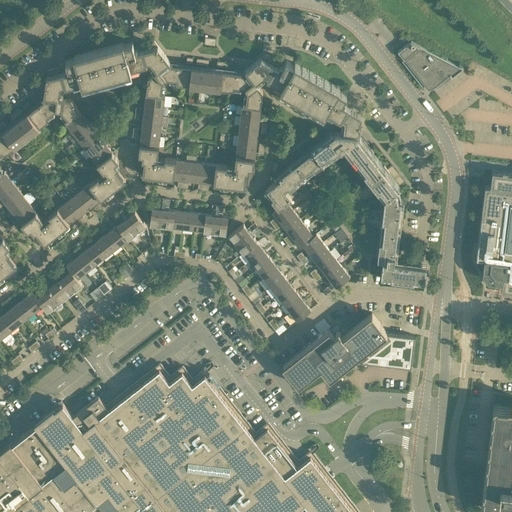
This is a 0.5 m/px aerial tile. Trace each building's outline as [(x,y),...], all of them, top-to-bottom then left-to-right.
[(204,43),(215,45),(216,37),(205,36),(204,43)] [(149,41),(140,44),(146,64),(147,64),(148,64),(154,71),(154,72),(151,74),(159,83),(162,84),(163,80),(165,78),(179,79),(180,80),(181,64),(180,64),(169,63),(168,61),(170,60),(164,53),(154,40),(149,41)] [(463,67),(411,40),(406,44),(398,51),(403,57),(404,58),(404,59),(424,85),(427,87),(429,88),(432,88),(450,74),(452,76),(463,67)] [(67,64),(60,66),(66,87),(70,86),(73,85),(74,88),(96,81),(139,69),(139,66),(141,66),(146,64),(140,44),(134,45),(132,41),(124,44),(123,42),(123,41),(96,49),(74,55),(74,57),(65,60),(67,64)] [(232,71),(231,86),(245,87),(247,90),(247,94),(250,94),(260,87),(257,84),(258,83),(265,78),(266,79),(267,79),(275,65),(278,60),(270,56),(266,53),(253,63),(245,69),(246,71),(245,72),(234,71),(232,71)] [(275,65),(267,79),(271,81),(274,83),(272,85),(332,119),(333,116),(335,117),(339,120),(347,106),(344,104),(345,101),(343,100),(347,94),(339,90),(340,88),(295,63),(294,64),(286,60),(284,64),(282,66),(280,65),(279,67),(278,67),(275,65)] [(179,83),(190,85),(192,66),(181,64),(180,80),(179,79),(179,83)] [(62,97),(63,87),(66,87),(60,66),(52,68),(47,70),(45,85),(44,95),(46,96),(45,98),(36,105),(45,117),(56,108),(59,109),(62,112),(65,109),(66,98),(62,97)] [(190,85),(200,86),(202,67),(192,66),(190,85)] [(200,86),(210,87),(212,68),(202,67),(200,86)] [(210,87),(220,88),(222,69),(212,68),(210,87)] [(232,71),(222,69),(220,88),(231,89),(231,86),(232,71)] [(148,77),(146,93),(161,95),(161,94),(162,84),(159,83),(151,74),(148,77)] [(263,91),(260,87),(250,94),(247,94),(246,104),(246,105),(261,106),(263,91)] [(165,94),(161,94),(161,95),(146,93),(145,103),(164,105),(165,94)] [(69,120),(81,111),(71,98),(66,98),(65,109),(62,112),(68,120),(69,120)] [(281,170),(277,173),(289,189),(299,181),(297,179),(313,166),(315,169),(324,161),(323,159),(330,153),(332,155),(341,148),(342,149),(344,147),(358,164),(360,163),(366,170),(364,172),(378,190),(380,188),(386,196),(384,198),(385,198),(382,221),(385,221),(383,231),(381,230),(380,234),(380,235),(378,253),(377,258),(383,259),(381,274),(391,276),(391,278),(414,281),(414,278),(425,280),(426,266),(409,264),(409,260),(401,259),(400,263),(389,261),(389,258),(394,259),(395,249),(399,249),(401,233),(397,232),(399,215),(403,216),(403,211),(400,211),(401,200),(398,200),(396,190),(398,188),(387,174),(390,172),(384,165),(382,167),(371,154),(374,152),(363,139),(361,141),(357,136),(357,134),(359,134),(360,125),(363,108),(358,105),(351,101),(350,101),(347,106),(339,120),(342,121),(341,130),(341,132),(335,131),(331,135),(329,132),(325,135),(327,138),(314,148),(312,145),(308,148),(310,151),(283,172),(281,170)] [(162,115),(164,105),(145,103),(143,113),(162,115)] [(260,116),(261,106),(246,105),(246,104),(242,103),(240,114),(260,116)] [(36,105),(28,111),(40,126),(48,120),(45,117),(36,105)] [(28,111),(20,118),(32,133),(40,126),(28,111)] [(72,130),(72,131),(87,119),(81,111),(69,120),(68,120),(65,122),(72,130)] [(161,125),(162,115),(143,113),(142,123),(161,125)] [(258,127),(260,116),(240,114),(239,124),(258,127)] [(24,139),(32,133),(20,118),(11,124),(24,139)] [(72,130),(68,133),(75,141),(78,138),(93,127),(87,119),(72,131),(72,130)] [(160,135),(161,125),(142,123),(141,133),(160,135)] [(16,145),(24,139),(11,124),(3,130),(16,145)] [(257,137),(258,127),(239,124),(238,135),(257,137)] [(99,135),(93,127),(78,138),(84,146),(99,135)] [(7,153),(16,145),(3,130),(0,132),(0,142),(5,149),(4,150),(7,153)] [(158,149),(160,135),(141,133),(139,147),(158,149)] [(84,146),(91,154),(106,143),(99,135),(84,146)] [(238,135),(237,145),(256,147),(257,137),(238,135)] [(114,154),(106,143),(91,154),(99,165),(114,154)] [(254,161),(255,158),(256,147),(237,145),(235,158),(254,161)] [(142,173),(174,177),(176,158),(165,157),(164,160),(154,159),(154,160),(151,160),(152,155),(157,156),(158,149),(139,147),(136,171),(143,171),(142,173)] [(124,176),(129,173),(114,154),(99,165),(104,171),(108,167),(111,171),(109,173),(108,171),(100,178),(98,175),(89,182),(101,198),(126,178),(124,176)] [(186,159),(176,158),(174,177),(184,178),(186,159)] [(251,185),(254,161),(235,158),(234,165),(240,166),(239,171),(236,170),(237,168),(227,167),(227,164),(216,163),(213,182),(245,186),(245,184),(251,185)] [(196,161),(186,159),(184,178),(194,180),(196,161)] [(194,180),(203,181),(206,162),(196,161),(194,180)] [(216,163),(206,162),(203,181),(213,182),(216,163)] [(4,170),(1,172),(2,173),(0,174),(0,187),(11,179),(4,170)] [(485,184),(476,257),(484,258),(482,272),(486,273),(488,276),(488,279),(502,281),(501,289),(511,290),(511,172),(508,172),(508,170),(502,170),(502,171),(492,170),(490,185),(485,184)] [(18,187),(11,179),(0,187),(0,195),(3,199),(18,187)] [(278,207),(287,201),(295,195),(292,191),(289,193),(278,179),(267,188),(274,196),(271,198),(278,207)] [(93,204),(101,198),(89,182),(81,189),(93,204)] [(24,195),(18,187),(3,199),(9,207),(24,195)] [(85,210),(93,204),(81,189),(73,195),(85,210)] [(15,215),(30,203),(24,195),(9,207),(15,215)] [(85,210),(73,195),(66,201),(77,216),(85,210)] [(69,222),(77,216),(66,201),(58,207),(69,222)] [(280,220),(294,209),(287,201),(278,207),(273,211),(280,220)] [(37,211),(30,203),(15,215),(21,223),(36,211),(37,212),(37,211)] [(152,206),(150,223),(159,224),(167,225),(172,226),(174,208),(161,207),(157,206),(156,206),(152,206)] [(36,211),(21,223),(23,225),(38,244),(43,240),(45,242),(69,222),(58,207),(49,214),(51,216),(43,223),(44,224),(41,226),(39,222),(43,219),(37,211),(37,212),(36,211)] [(119,210),(116,213),(120,218),(122,220),(117,224),(128,238),(146,224),(135,210),(132,212),(131,213),(129,211),(126,208),(123,211),(125,214),(124,215),(119,210)] [(174,208),(172,226),(175,226),(182,227),(185,210),(174,208)] [(286,228),(300,217),(294,209),(280,220),(286,228)] [(185,210),(182,227),(193,228),(195,211),(185,210)] [(195,211),(193,228),(204,230),(206,212),(195,211)] [(206,212),(204,230),(217,231),(226,232),(228,215),(224,214),(219,214),(206,212)] [(286,228),(293,237),(307,226),(300,217),(286,228)] [(243,223),(229,234),(243,251),(257,240),(246,226),(243,223)] [(330,226),(334,231),(339,228),(335,223),(330,226)] [(117,224),(109,230),(120,244),(128,238),(117,224)] [(314,234),(313,234),(307,226),(293,237),(300,246),(303,244),(302,243),(314,234)] [(341,226),(335,231),(342,240),(348,235),(341,226)] [(109,230),(101,237),(112,251),(120,244),(109,230)] [(309,252),(323,242),(316,232),(313,234),(314,234),(302,243),(303,244),(309,252)] [(0,276),(17,264),(15,262),(20,258),(3,237),(0,239),(0,254),(2,257),(0,258),(0,276)] [(96,241),(92,244),(103,258),(112,251),(101,237),(96,241)] [(257,240),(243,251),(250,260),(264,249),(257,240)] [(316,261),(330,250),(323,242),(309,252),(316,261)] [(92,244),(83,250),(94,264),(96,263),(103,258),(92,244)] [(264,249),(250,260),(256,268),(270,257),(264,249)] [(83,250),(75,257),(86,271),(94,264),(83,250)] [(316,261),(323,269),(337,258),(330,250),(316,261)] [(66,264),(70,269),(71,269),(77,278),(78,277),(86,271),(75,257),(66,264)] [(270,257),(256,268),(263,277),(277,266),(270,257)] [(329,278),(343,267),(337,258),(323,269),(329,278)] [(118,276),(121,280),(130,274),(123,266),(119,269),(122,273),(118,276)] [(277,266),(263,277),(270,285),(284,274),(277,266)] [(336,286),(343,281),(350,275),(343,267),(329,278),(336,286)] [(38,295),(37,295),(37,296),(43,304),(43,305),(47,310),(49,309),(64,296),(67,294),(80,284),(82,283),(78,277),(77,278),(71,269),(70,269),(70,270),(67,272),(54,283),(51,284),(50,286),(38,295)] [(284,274),(270,285),(276,294),(290,283),(284,274)] [(290,283),(276,294),(283,302),(297,291),(290,283)] [(33,290),(24,297),(35,311),(43,305),(43,304),(37,296),(37,295),(33,290)] [(297,291),(283,302),(290,311),(304,300),(297,291)] [(35,311),(24,297),(15,304),(26,318),(35,311)] [(86,308),(78,297),(73,301),(81,312),(86,308)] [(304,300),(290,311),(297,320),(311,309),(304,300)] [(15,304),(7,310),(18,324),(26,318),(15,304)] [(18,324),(7,310),(0,315),(0,319),(9,331),(18,324)] [(329,328),(328,329),(282,365),(283,365),(297,384),(298,384),(321,367),(329,377),(329,378),(353,359),(411,366),(415,335),(387,331),(374,315),(372,312),(343,335),(341,333),(338,329),(333,334),(329,328)] [(0,319),(0,336),(1,338),(1,337),(5,342),(13,336),(9,331),(0,319)] [(0,511),(293,511),(304,504),(311,511),(354,511),(326,475),(310,455),(298,465),(295,462),(268,427),(255,437),(205,373),(203,375),(192,383),(182,371),(169,381),(159,368),(109,408),(108,407),(106,404),(100,397),(98,395),(96,397),(84,406),(76,412),(73,415),(63,402),(54,409),(53,408),(35,422),(36,423),(12,442),(11,441),(9,442),(3,446),(0,449),(0,511)] [(511,398),(511,403),(511,406),(508,405),(508,406),(497,404),(495,404),(493,405),(493,407),(492,418),(491,422),(490,432),(489,436),(490,436),(488,447),(488,450),(487,461),(486,461),(486,465),(485,475),(484,479),(485,479),(483,490),(483,493),(482,504),(481,504),(481,506),(482,508),(485,508),(495,509),(499,510),(510,511),(511,511),(511,398)]
